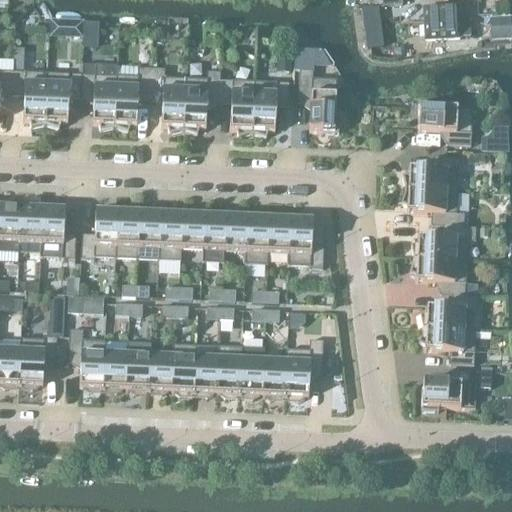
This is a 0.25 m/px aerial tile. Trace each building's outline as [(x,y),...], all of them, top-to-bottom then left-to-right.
[(0,0),(0,9),(10,9),(9,0),(0,0)] [(402,8),(401,0),(391,0),(392,9),(402,8)] [(459,41),(459,40),(470,39),(469,24),(458,24),(457,9),(423,10),(425,43),(459,41)] [(363,25),(379,23),(377,10),(361,13),(363,25)] [(509,21),(492,22),(493,43),(510,42),(509,21)] [(83,24),(71,24),(70,41),(82,41),(83,24)] [(84,42),(84,50),(96,51),(96,43),(84,42)] [(294,74),(299,74),(312,74),(313,74),(313,68),(303,67),(304,53),(295,52),(294,74)] [(114,132),(116,79),(116,69),(82,68),(81,78),(80,103),(93,103),(92,128),(98,128),(99,134),(111,132),(114,132)] [(137,105),(149,106),(151,72),(137,72),(137,80),(116,79),(114,132),(116,132),(128,136),(129,130),(136,130),(137,105)] [(180,135),(183,135),(185,82),(164,81),(164,73),(151,72),(149,106),(161,106),(160,131),(167,131),(168,137),(180,135)] [(0,99),(11,100),(12,75),(0,74),(0,99)] [(312,82),(312,74),(299,74),(297,107),(310,107),(308,136),(319,136),(338,137),(339,120),(335,120),(336,83),(312,82)] [(42,129),(44,129),(47,76),(12,75),(11,100),(23,100),(22,125),(29,126),(30,132),(42,129)] [(206,108),(218,109),(220,75),(206,75),(206,83),(185,82),(183,135),(185,135),(197,139),(198,133),(205,133),(206,108)] [(249,138),(252,138),(254,85),(220,83),(220,75),(218,109),(231,109),(229,134),(236,134),(237,140),(249,138)] [(68,102),(80,103),(81,78),(47,76),(44,129),(47,129),(59,133),(60,127),(67,127),(68,102)] [(254,85),(252,138),(254,138),(266,142),(267,136),(274,136),(275,111),(287,112),(289,87),(254,85)] [(418,125),(417,135),(446,136),(445,149),(470,150),(472,112),(435,111),(435,107),(418,106),(417,125),(418,125)] [(404,191),(404,193),(457,196),(458,161),(433,160),(433,173),(408,171),(407,178),(401,179),(404,191)] [(430,229),(442,230),(463,231),(464,217),(456,217),(457,196),(404,193),(404,196),(400,207),(406,209),(406,216),(431,217),(430,229)] [(0,208),(0,255),(18,257),(19,247),(20,210),(20,211),(8,211),(7,207),(0,208)] [(20,210),(19,247),(18,257),(41,258),(41,248),(40,248),(42,211),(41,211),(41,212),(30,212),(29,208),(20,210)] [(51,213),(50,209),(42,211),(40,248),(41,248),(61,248),(61,263),(74,263),(75,238),(63,238),(64,213),(51,213)] [(94,261),(115,262),(117,214),(116,214),(116,215),(105,214),(104,211),(95,213),(95,214),(94,238),(81,238),(80,263),(94,264),(94,261)] [(115,262),(137,263),(139,215),(138,215),(138,216),(127,215),(126,212),(117,214),(115,262)] [(137,263),(158,264),(160,215),(159,216),(159,217),(148,216),(147,213),(139,215),(137,263)] [(181,253),(180,253),(182,216),(181,217),(181,218),(170,217),(169,214),(160,215),(158,264),(180,265),(181,253)] [(191,218),(190,214),(182,216),(180,253),(181,253),(202,254),(203,218),(203,219),(191,218)] [(202,254),(201,266),(223,267),(223,255),(225,218),(224,219),(224,220),(213,219),(212,215),(203,218),(202,254)] [(235,220),(234,216),(225,218),(223,255),(244,256),(245,256),(247,219),(246,220),(246,221),(235,220)] [(267,257),(268,220),(267,220),(267,222),(256,221),(255,217),(247,219),(245,256),(244,256),(244,268),(267,269),(267,257)] [(278,222),(277,218),(268,220),(267,257),(287,258),(288,258),(290,221),(289,222),(289,223),(278,222)] [(290,221),(288,258),(287,258),(287,270),(309,271),(309,273),(322,274),(323,249),(311,248),(312,224),(299,223),(298,219),(290,221)] [(413,261),(413,263),(466,265),(467,244),(475,245),(475,231),(463,231),(442,230),(442,242),(417,241),(416,247),(410,249),(413,261)] [(439,299),(451,299),(464,300),(466,265),(413,263),(413,265),(409,277),(415,279),(415,285),(440,286),(439,299)] [(0,284),(0,295),(8,296),(9,284),(0,284)] [(25,297),(38,297),(39,286),(25,285),(25,297)] [(135,301),(135,290),(122,289),(121,301),(135,301)] [(135,290),(135,301),(148,302),(149,290),(135,290)] [(178,303),(179,292),(165,291),(164,303),(178,303)] [(179,292),(178,303),(191,304),(192,292),(179,292)] [(221,305),(222,293),(208,293),(208,305),(221,305)] [(222,293),(221,305),(235,306),(235,294),(222,293)] [(264,307),(265,295),(251,295),(251,307),(264,307)] [(265,295),(264,307),(278,308),(278,296),(265,295)] [(422,330),(422,332),(463,333),(464,313),(476,314),(476,300),(464,300),(451,299),(451,311),(426,310),(425,317),(419,318),(422,330)] [(0,302),(0,314),(12,315),(13,303),(0,302)] [(68,302),(67,316),(81,316),(82,303),(68,302)] [(128,320),(129,308),(115,308),(115,319),(128,320)] [(129,308),(128,320),(141,320),(142,309),(129,308)] [(174,322),(174,310),(161,310),(160,321),(174,322)] [(174,310),(174,322),(187,323),(188,311),(174,310)] [(219,324),(220,312),(206,312),(206,323),(219,324)] [(220,312),(219,324),(233,325),(233,313),(220,312)] [(265,326),(265,314),(252,314),(251,326),(265,326)] [(265,314),(265,326),(278,327),(279,315),(265,314)] [(463,333),(422,332),(422,335),(418,346),(424,348),(424,355),(449,356),(448,368),(473,369),(475,334),(463,333)] [(102,394),(104,357),(105,345),(82,344),(82,334),(69,333),(67,366),(80,367),(79,391),(82,391),(82,393),(88,397),(94,393),(100,394),(102,394)] [(42,390),(43,366),(55,366),(56,341),(43,340),(43,342),(20,341),(19,353),(20,353),(18,391),(21,391),(21,390),(26,391),(32,394),(38,391),(38,390),(42,390)] [(285,365),(286,365),(284,402),(286,402),(292,402),(298,406),(304,403),(304,401),(308,401),(309,377),(321,377),(323,344),(309,344),(309,354),(286,353),(285,365)] [(150,347),(126,346),(126,358),(125,393),(128,393),(128,395),(134,399),(140,395),(145,396),(148,396),(149,359),(150,359),(150,347)] [(171,360),(172,360),(170,395),(174,395),(173,397),(179,401),(186,397),(191,398),(193,398),(195,349),(172,348),(171,360)] [(213,397),(216,397),(218,350),(195,349),(193,398),(195,399),(195,398),(201,398),(207,402),(213,399),(213,397)] [(241,351),(218,350),(216,397),(219,397),(219,399),(225,403),(231,399),(236,400),(239,400),(241,351)] [(241,351),(239,400),(241,401),(241,400),(246,400),(252,404),(258,401),(258,399),(261,399),(263,364),(264,352),(241,351)] [(20,353),(19,353),(0,352),(0,390),(5,393),(11,390),(16,390),(16,391),(18,391),(20,353)] [(104,357),(102,394),(104,395),(104,394),(110,394),(116,398),(122,395),(122,393),(125,393),(126,358),(104,357)] [(150,359),(149,359),(148,396),(150,397),(150,396),(155,396),(161,400),(167,397),(167,395),(170,395),(172,360),(171,360),(150,359)] [(286,365),(285,365),(263,364),(261,399),(265,399),(265,401),(270,405),(277,401),(282,402),(284,402),(286,365)] [(451,387),(422,385),(422,396),(421,396),(421,415),(438,415),(438,411),(475,413),(476,391),(490,392),(491,376),(451,374),(451,387)]
